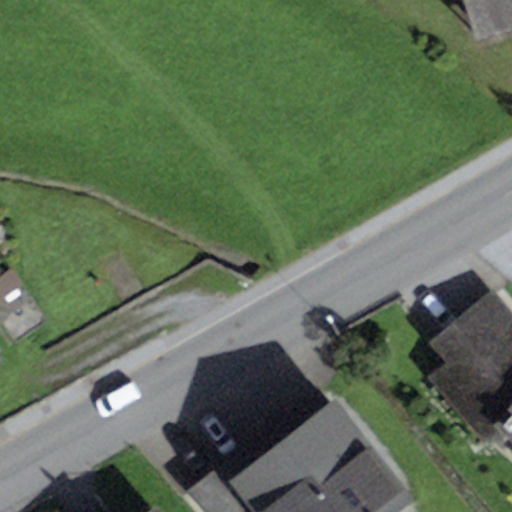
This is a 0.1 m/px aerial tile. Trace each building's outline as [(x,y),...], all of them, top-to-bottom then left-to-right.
[(461,0),(471,33),(486,29),(477,0),(461,0)] [(511,0),(477,0),(486,29),(488,35),(511,27),(511,0)] [(511,327),(490,301),(438,344),(441,347),(455,364),(437,379),(489,438),(503,427),(511,434),(511,327)] [(238,481),(236,482),(260,511),(390,511),(405,500),(332,407),(238,481)] [(225,465),(191,492),(209,511),(260,511),(236,482),(238,481),(225,465)]
